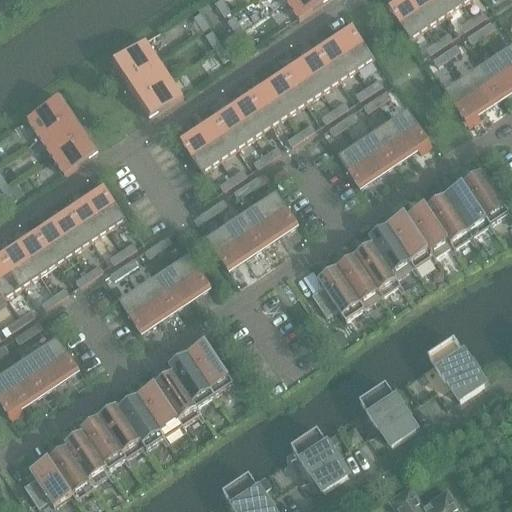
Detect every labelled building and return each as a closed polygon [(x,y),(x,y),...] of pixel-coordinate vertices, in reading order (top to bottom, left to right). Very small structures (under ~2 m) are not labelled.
[(283,0),(284,1),(271,10),(274,14),(287,6),(295,0),(283,0)] [(331,0),(295,0),(287,6),(300,24),(333,2),(331,0)] [(428,33),(406,1),(401,4),(398,0),(387,8),(411,44),(428,33)] [(445,22),(430,0),(407,0),(406,1),(428,33),(445,22)] [(462,11),(454,0),(430,0),(445,22),(462,11)] [(478,0),(454,0),(462,11),(478,0)] [(232,16),(223,2),(216,7),(225,21),(232,16)] [(476,29),(488,21),(483,14),(472,22),(476,29)] [(256,16),(251,20),(254,25),(260,21),(256,16)] [(210,31),(201,17),(194,22),(203,36),(210,31)] [(247,20),(238,26),(244,34),(253,29),(247,20)] [(238,26),(235,21),(228,25),(237,39),(244,34),(238,26)] [(464,37),(476,29),(472,22),(460,30),(464,37)] [(484,40),(495,33),(491,26),(479,34),(484,40)] [(375,64),(365,48),(351,27),(339,35),(342,39),(333,45),(354,78),(375,64)] [(253,48),(244,34),(237,39),(246,52),(253,48)] [(472,48),(484,40),(479,34),(468,42),(472,48)] [(222,49),(213,35),(206,40),(215,54),(222,49)] [(443,51),(454,44),(449,37),(438,45),(443,51)] [(147,45),(114,67),(127,87),(160,65),(147,45)] [(354,78),(333,45),(315,56),(337,89),(354,78)] [(430,59),(443,51),(438,45),(426,53),(430,59)] [(231,62),(222,49),(215,54),(224,67),(231,62)] [(450,63),(461,55),(457,49),(445,56),(450,63)] [(511,50),(496,61),(511,85),(511,50)] [(337,89),(315,56),(299,68),(320,100),(337,89)] [(438,71),(450,63),(445,56),(433,64),(438,71)] [(511,97),(511,85),(496,61),(479,72),(500,105),(511,97)] [(160,65),(127,87),(140,106),(173,83),(160,65)] [(320,100),(299,68),(281,79),(303,112),(320,100)] [(500,105),(479,72),(462,84),(483,116),(500,105)] [(303,112),(281,79),(265,90),(286,123),(303,112)] [(173,83),(140,106),(151,123),(184,101),(173,83)] [(372,98),(384,90),(379,84),(368,91),(372,98)] [(483,116),(462,84),(445,95),(469,131),(480,124),(478,120),(483,116)] [(286,123),(265,90),(248,102),(269,134),(286,123)] [(360,106),(372,98),(368,91),(356,99),(360,106)] [(379,110),(391,102),(387,95),(375,103),(379,110)] [(61,102),(28,124),(40,143),(73,121),(61,102)] [(269,134),(248,102),(231,113),(252,145),(269,134)] [(377,111),(379,110),(375,103),(363,111),(368,118),(377,111)] [(338,120),(350,113),(345,106),(334,114),(338,120)] [(252,145),(231,113),(214,124),(235,157),(252,145)] [(326,128),(338,120),(334,114),(322,122),(326,128)] [(433,151),(418,128),(408,114),(388,128),(410,160),(419,154),(422,158),(433,151)] [(345,132),(357,124),(353,118),(341,126),(345,132)] [(73,121),(40,143),(52,161),(85,139),(73,121)] [(235,157),(214,124),(197,135),(218,168),(235,157)] [(343,134),(345,132),(341,126),(329,134),(334,140),(343,134)] [(410,160),(388,128),(371,139),(393,172),(410,160)] [(304,143),(316,136),(311,129),(300,136),(304,143)] [(218,168),(197,135),(182,145),(203,178),(218,168)] [(292,151),(304,143),(300,136),(288,144),(292,151)] [(98,158),(85,139),(52,161),(65,180),(98,158)] [(393,172),(371,139),(354,150),(376,183),(393,172)] [(376,183),(354,150),(339,161),(360,193),(376,183)] [(270,166),(282,158),(277,151),(266,159),(270,166)] [(258,174),(270,166),(266,159),(254,167),(258,174)] [(236,188),(248,181),(243,174),(232,182),(236,188)] [(9,190),(0,176),(0,191),(2,194),(9,190)] [(511,220),(510,218),(482,176),(462,189),(494,237),(495,236),(491,230),(507,220),(511,226),(511,224),(511,220)] [(250,196),(262,188),(258,181),(246,189),(250,196)] [(224,196),(236,188),(232,182),(220,190),(224,196)] [(238,203),(249,196),(250,196),(246,189),(234,197),(238,203)] [(494,237),(462,189),(444,200),(476,249),(477,248),(473,242),(488,232),(492,238),(494,237)] [(18,203),(9,190),(2,194),(11,208),(18,203)] [(127,224),(105,191),(87,203),(110,235),(127,224)] [(299,229),(277,197),(258,209),(280,242),(299,229)] [(476,249),(444,200),(427,212),(425,209),(424,210),(457,258),(457,257),(455,254),(470,244),(474,250),(476,249)] [(110,235),(87,203),(70,215),(93,247),(110,235)] [(228,210),(224,204),(212,212),(216,218),(228,210)] [(280,242),(258,209),(241,221),(263,253),(280,242)] [(457,258),(424,210),(407,221),(405,218),(404,218),(437,266),(435,263),(450,253),(454,259),(457,258)] [(216,218),(212,212),(200,219),(204,226),(216,218)] [(93,247),(70,215),(53,226),(76,258),(93,247)] [(437,266),(404,218),(386,230),(419,278),(415,272),(430,262),(434,268),(437,266)] [(263,253),(241,221),(224,232),(246,264),(263,253)] [(76,258),(53,226),(37,237),(59,269),(76,258)] [(419,278),(386,230),(369,242),(373,248),(372,248),(405,296),(397,284),(412,274),(416,280),(419,278)] [(246,264),(224,232),(207,243),(229,276),(246,264)] [(59,269),(37,237),(20,248),(42,281),(59,269)] [(161,255),(173,247),(168,241),(157,248),(161,255)] [(126,261),(138,254),(133,247),(121,255),(126,261)] [(42,281),(20,248),(2,260),(25,292),(42,281)] [(161,255),(157,248),(145,256),(149,263),(161,255)] [(405,296),(372,248),(354,260),(387,308),(383,302),(398,292),(402,298),(405,296)] [(114,269),(126,261),(121,255),(110,263),(114,269)] [(25,292),(2,260),(0,261),(0,292),(8,303),(25,292)] [(211,292),(190,260),(171,272),(194,304),(211,292)] [(387,308),(354,260),(336,272),(369,320),(365,314),(380,304),(384,310),(387,308)] [(127,277),(139,270),(134,263),(123,271),(127,277)] [(92,284),(104,276),(99,270),(87,277),(92,284)] [(115,285),(126,278),(127,277),(123,271),(111,279),(115,285)] [(194,304),(171,272),(154,283),(176,316),(194,304)] [(369,320),(336,272),(318,284),(324,292),(313,300),(327,322),(338,314),(347,326),(362,316),(366,322),(369,320)] [(80,292),(92,284),(87,277),(76,285),(80,292)] [(176,316),(154,283),(137,294),(159,327),(176,316)] [(58,307),(70,299),(65,292),(53,300),(58,307)] [(159,327),(137,294),(120,306),(142,338),(159,327)] [(58,307),(53,300),(42,308),(46,315),(58,307)] [(24,329),(36,321),(31,315),(19,323),(24,329)] [(12,337),(24,329),(19,323),(8,330),(12,337)] [(32,341),(43,333),(39,326),(27,334),(32,341)] [(20,349),(32,341),(27,334),(16,342),(20,349)] [(80,375),(58,342),(41,353),(63,386),(80,375)] [(485,391),(474,374),(479,370),(474,362),(469,365),(456,345),(430,362),(446,387),(447,386),(461,406),(485,391)] [(238,394),(206,346),(187,358),(216,400),(231,390),(235,396),(238,394)] [(0,361),(10,355),(5,349),(0,352),(0,361)] [(63,386),(41,353),(24,365),(46,397),(63,386)] [(216,400),(187,358),(169,370),(173,376),(198,412),(212,403),(216,409),(220,406),(216,400)] [(46,397),(24,365),(7,376),(29,408),(46,397)] [(29,408),(7,376),(0,380),(0,406),(13,425),(24,418),(21,413),(29,408)] [(198,412),(173,376),(155,388),(184,430),(198,421),(202,427),(205,424),(198,412)] [(184,430),(155,388),(138,400),(166,442),(180,432),(184,438),(187,436),(184,430)] [(416,436),(405,419),(411,415),(406,407),(401,410),(388,390),(361,408),(377,432),(379,431),(392,452),(416,436)] [(170,448),(166,442),(138,400),(119,412),(147,454),(162,444),(166,450),(170,448)] [(147,454),(119,412),(117,409),(100,421),(128,463),(142,453),(146,459),(149,457),(147,454)] [(132,469),(128,463),(100,421),(82,433),(83,436),(110,475),(124,465),(128,471),(132,469)] [(355,431),(346,436),(353,448),(362,443),(355,431)] [(110,475),(83,436),(66,448),(94,490),(108,480),(112,486),(116,484),(110,475)] [(348,481),(337,465),(343,461),(337,453),(333,456),(319,436),(293,453),(309,477),(310,477),(324,497),(348,481)] [(100,499),(94,490),(66,448),(48,461),(78,505),(92,495),(96,501),(100,499)] [(78,505),(48,461),(30,475),(36,484),(25,491),(38,511),(41,511),(51,506),(55,511),(70,501),(74,507),(78,505)] [(269,511),(269,510),(274,506),(269,498),(264,501),(251,481),(225,498),(234,511),(269,511)] [(264,481),(256,487),(262,496),(270,490),(264,481)] [(411,490),(388,505),(392,511),(460,511),(448,494),(424,510),(411,490)]
